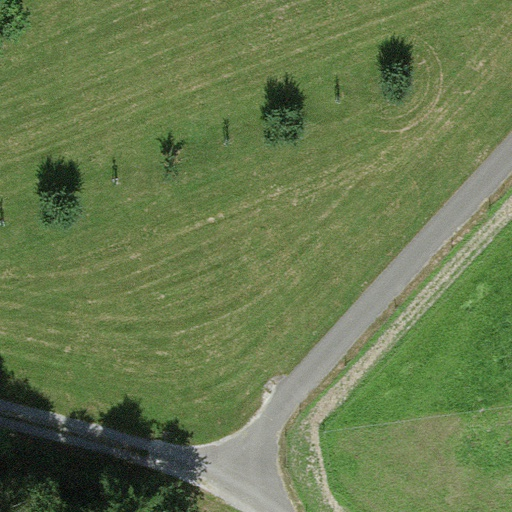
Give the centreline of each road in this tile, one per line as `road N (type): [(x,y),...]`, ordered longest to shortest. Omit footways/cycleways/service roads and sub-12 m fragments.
road 1 (track): [(294,511),(231,465),(511,161)]
road 2 (track): [(231,465),(0,405)]
